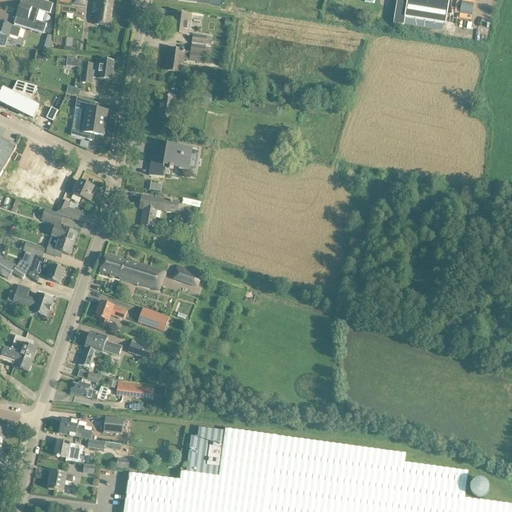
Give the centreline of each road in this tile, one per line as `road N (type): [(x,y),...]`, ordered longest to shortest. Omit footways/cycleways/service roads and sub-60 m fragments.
road 1 (residential): [(16,511),(36,421),(118,166)]
road 2 (residential): [(118,166),(143,0)]
road 3 (residential): [(0,115),(118,166)]
